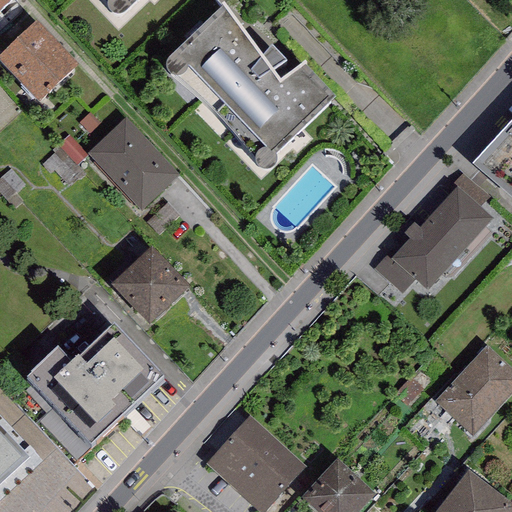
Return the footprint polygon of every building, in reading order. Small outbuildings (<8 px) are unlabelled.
[(0,0),(0,10),(11,0),(0,0)] [(94,0),(107,14),(107,19),(110,25),(113,28),(118,28),(123,27),(127,24),(153,0),(94,0)] [(262,69),(223,16),(173,67),(169,70),(165,76),(165,81),(168,85),(170,89),(176,90),(180,89),(256,165),(255,170),(255,176),(257,180),(261,184),(267,183),(271,183),(275,180),(277,176),(277,171),(276,168),(335,111),(305,76),(280,94),(272,82),(285,73),(271,58),(262,69)] [(37,23),(0,56),(0,61),(38,104),(78,68),(37,23)] [(78,126),(89,136),(100,125),(89,115),(78,126)] [(511,117),(471,163),(511,199),(511,117)] [(125,118),(87,152),(141,211),(178,176),(125,118)] [(78,167),(88,158),(69,137),(52,153),(54,155),(41,167),(50,177),(54,173),(70,190),(86,176),(78,167)] [(0,178),(0,196),(13,211),(22,203),(16,196),(25,188),(10,170),(0,178)] [(456,186),(480,207),(489,196),(463,173),(453,183),(456,186)] [(409,239),(392,258),(415,279),(427,290),(492,218),(480,207),(456,186),(419,227),(414,222),(403,234),(409,239)] [(152,219),(165,233),(179,219),(167,205),(152,219)] [(152,246),(110,284),(148,325),(189,287),(152,246)] [(402,294),(415,279),(392,258),(387,254),(374,269),(402,294)] [(25,382),(90,450),(126,415),(162,381),(113,330),(72,369),(56,353),(25,382)] [(511,374),(487,351),(435,407),(472,442),(511,398),(511,374)] [(395,397),(406,409),(424,392),(413,380),(395,397)] [(249,416),(206,464),(258,511),(266,511),(306,468),(249,416)] [(0,505),(36,472),(0,433),(0,505)] [(302,496),(318,511),(359,511),(375,496),(337,460),(302,496)] [(511,503),(469,470),(436,511),(511,511),(511,503)]
